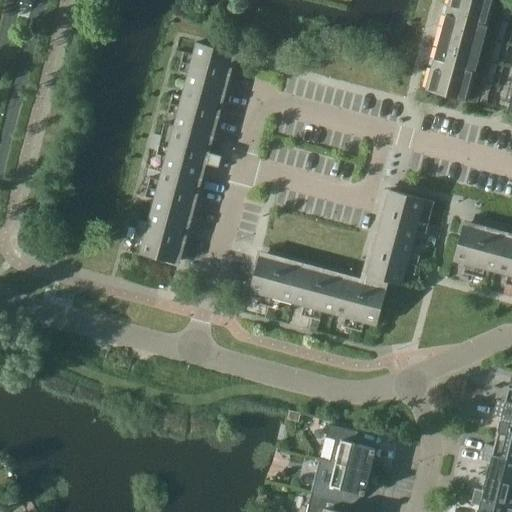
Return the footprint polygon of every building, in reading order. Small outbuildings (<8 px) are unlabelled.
[(467,100),(494,0),(449,0),(426,89),(467,100)] [(205,151),(232,51),(197,42),(194,54),(184,52),(178,71),(188,74),(182,96),(172,93),(167,112),(177,115),(174,126),(164,123),(161,136),(157,151),(156,154),(166,157),(160,180),(150,177),(145,196),(155,199),(149,222),(139,219),(133,238),(143,241),(140,253),(175,262),(202,162),(218,166),(221,156),(205,151)] [(154,134),(150,149),(157,151),(161,136),(154,134)] [(435,201),(390,189),(364,284),(259,256),(250,291),(262,294),(259,304),(278,309),(281,299),(304,305),(301,315),(320,320),(323,310),(345,316),(343,326),(362,331),(365,321),(377,325),(389,281),(402,284),(405,272),(415,275),(417,266),(420,256),(410,253),(416,230),(426,233),(435,201)] [(511,237),(463,225),(454,260),(466,263),(463,273),(464,273),(472,275),(482,278),(485,268),(508,274),(505,284),(511,286),(511,237)] [(464,273),(462,280),(470,283),(472,275),(464,273)] [(497,400),(495,407),(511,411),(511,375),(511,376),(511,387),(510,387),(506,402),(497,400)] [(511,411),(495,407),(493,415),(502,417),(499,432),(511,435),(511,411)] [(335,439),(329,461),(374,472),(377,458),(373,457),(376,448),(354,443),(357,433),(358,433),(358,432),(329,424),(326,437),(335,439)] [(511,435),(499,432),(495,446),(486,444),(484,452),(511,458),(511,435)] [(511,482),(511,458),(484,452),(482,459),(491,462),(488,476),(511,482)] [(370,486),(374,472),(329,461),(324,483),(315,481),(312,493),(341,500),(344,489),(364,494),(367,485),(370,486)] [(511,482),(488,476),(484,490),(475,488),(473,496),(511,505),(511,482)] [(348,511),(351,502),(341,500),(312,493),(306,511),(348,511)] [(511,511),(511,505),(473,496),(471,503),(480,506),(478,511),(511,511)]
